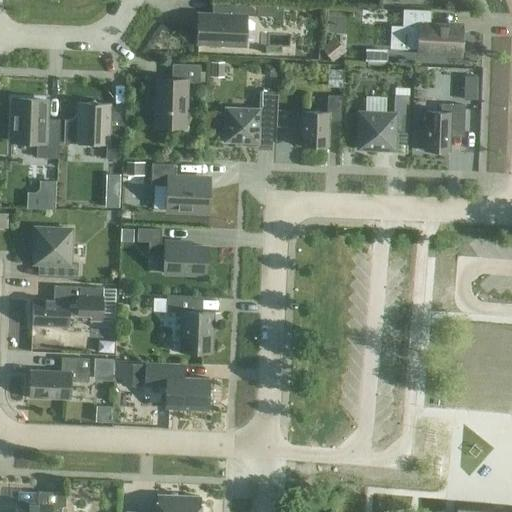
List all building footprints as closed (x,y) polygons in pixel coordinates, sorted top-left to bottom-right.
[(275,17),(275,5),(232,3),(232,15),(198,13),(197,45),(245,47),(246,16),(275,17)] [(417,52),(461,54),(462,28),(430,27),(431,11),(403,10),(402,28),(408,28),(407,49),(417,50),(417,52)] [(321,48),(334,64),(348,54),(335,37),(321,48)] [(365,61),(387,62),(387,50),(366,49),(365,61)] [(210,77),(224,77),(224,62),(211,62),(210,77)] [(200,65),(172,64),(172,80),(156,79),(154,127),(186,128),(188,83),(200,83),(200,65)] [(263,72),(269,77),(276,77),(276,65),(263,65),(263,72)] [(343,70),(328,70),(328,87),(342,87),(343,70)] [(465,76),(464,88),(478,89),(478,76),(465,76)] [(274,93),(260,92),(259,110),(225,108),(224,143),(258,144),(259,125),(273,126),(274,93)] [(341,97),(328,96),(327,113),(303,112),(302,146),(326,147),(327,121),(340,121),(341,97)] [(409,96),(395,96),(394,115),(360,114),(359,148),(393,150),(394,129),(408,129),(409,96)] [(47,101),(13,100),(12,141),(37,142),(36,158),(58,159),(59,134),(45,134),(47,101)] [(78,114),(70,121),(64,121),(63,144),(106,145),(106,159),(119,160),(120,128),(108,127),(109,104),(98,104),(94,100),(90,103),(79,103),(78,114)] [(465,106),(441,105),(441,113),(426,112),(424,151),(449,152),(450,129),(464,129),(465,106)] [(145,163),(127,162),(126,175),(144,176),(145,163)] [(176,165),(152,163),(151,186),(168,187),(167,210),(209,212),(210,180),(175,179),(176,165)] [(32,207),(61,207),(61,179),(45,179),(44,191),(33,190),(32,207)] [(119,209),(119,196),(105,196),(105,208),(119,209)] [(70,231),(36,229),(35,263),(46,264),(46,277),(78,279),(78,265),(69,264),(70,231)] [(161,230),(137,229),(137,242),(149,243),(148,254),(164,255),(164,274),(206,276),(207,248),(181,247),(181,243),(165,242),(165,245),(161,245),(161,230)] [(68,327),(68,314),(90,315),(90,321),(102,321),(103,289),(54,287),(54,301),(33,300),(32,326),(68,327)] [(203,298),(203,297),(166,296),(166,298),(154,298),(153,312),(182,313),(181,353),(211,354),(213,313),(194,312),(195,298),(203,298)] [(98,355),(116,356),(117,341),(114,341),(115,329),(104,328),(103,341),(99,341),(98,355)] [(70,381),(88,382),(89,359),(61,358),(61,372),(30,371),(29,397),(69,399),(70,381)] [(97,360),(96,379),(111,380),(112,361),(97,360)] [(142,365),(116,364),(115,378),(122,378),(122,386),(141,386),(142,365)] [(209,410),(210,379),(184,378),(184,366),(145,364),(145,386),(166,387),(165,408),(209,410)] [(60,511),(61,507),(65,507),(66,494),(38,492),(37,505),(17,504),(16,511),(60,511)] [(199,511),(200,497),(158,496),(156,511),(199,511)]
